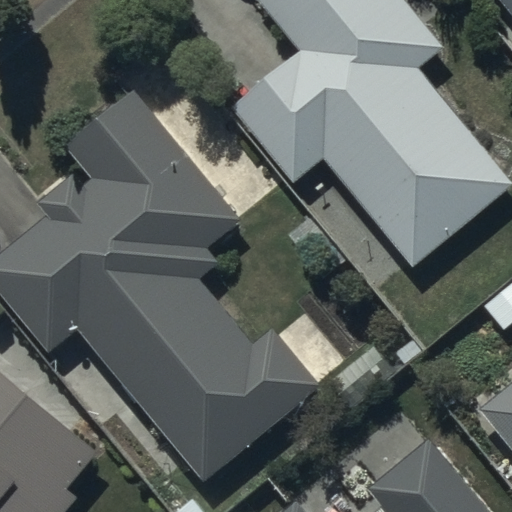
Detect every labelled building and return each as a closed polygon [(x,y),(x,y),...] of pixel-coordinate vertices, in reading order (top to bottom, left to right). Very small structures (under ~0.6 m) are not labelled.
[(260,0),(303,51),(235,107),(297,181),(327,156),(393,236),(371,255),(387,273),(408,255),(417,265),(511,186),(511,173),(422,64),(447,44),(410,0),(260,0)] [(242,216),(137,92),(70,149),(84,166),(40,203),(50,215),(0,256),(0,283),(54,348),(82,324),(209,476),(323,381),(279,328),(257,346),(204,282),(227,263),(210,243),(242,216)] [(102,451),(0,364),(0,511),(70,511),(83,497),(71,487),(102,451)] [(511,384),(484,408),(511,442),(511,384)] [(494,511),(431,437),(372,487),(392,511),(309,511),(299,500),(285,511),(494,511)]
